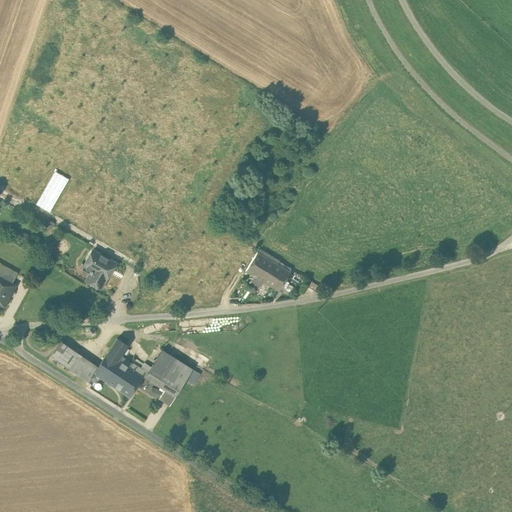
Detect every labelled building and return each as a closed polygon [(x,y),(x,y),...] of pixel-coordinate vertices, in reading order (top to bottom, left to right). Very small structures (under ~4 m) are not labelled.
[(83,24),(28,119),(174,204),(229,108),(83,24)] [(245,271),(256,252),(256,251),(242,243),(241,245),(28,122),(0,170),(0,184),(208,304),(215,290),(231,263),(238,267),(245,271)] [(114,263),(92,250),(83,266),(90,271),(89,273),(89,274),(86,280),(100,288),(114,263)] [(289,272),(256,252),(245,271),(278,291),(289,272)] [(222,294),(238,267),(231,263),(215,290),(222,294)] [(15,286),(0,277),(0,305),(3,307),(15,286)] [(318,286),(309,280),(306,285),(315,290),(318,286)] [(117,338),(107,353),(118,360),(128,345),(117,338)] [(76,357),(58,344),(50,356),(68,369),(76,357)] [(151,367),(144,363),(140,368),(142,370),(139,375),(142,376),(164,390),(175,397),(186,379),(192,369),(167,353),(162,350),(151,367)] [(118,360),(107,353),(96,370),(94,373),(114,386),(127,367),(118,361),(118,360)] [(91,366),(76,357),(68,369),(82,378),(91,366)] [(130,368),(127,367),(114,386),(129,397),(142,376),(139,375),(142,370),(140,368),(133,364),(130,368)] [(91,366),(82,378),(88,382),(94,373),(96,370),(91,366)] [(201,374),(192,369),(186,379),(194,384),(201,374)] [(175,397),(164,390),(158,399),(169,406),(175,397)]
